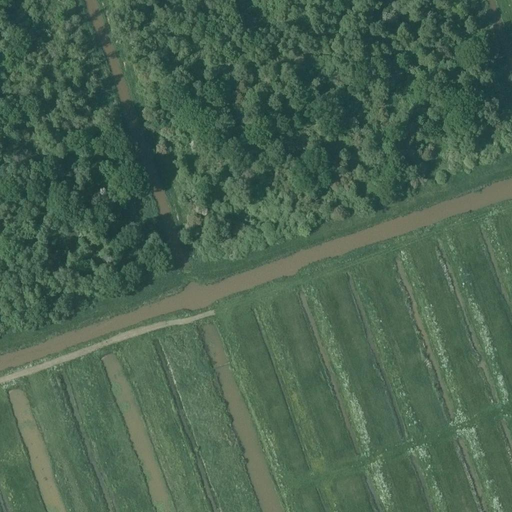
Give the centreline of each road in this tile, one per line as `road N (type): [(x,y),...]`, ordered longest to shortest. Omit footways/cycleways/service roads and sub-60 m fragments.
road 1 (track): [(0,381),(214,310)]
road 2 (track): [(310,482),(511,410)]
